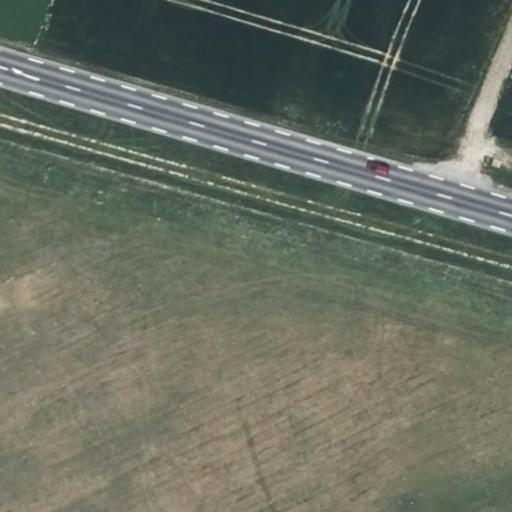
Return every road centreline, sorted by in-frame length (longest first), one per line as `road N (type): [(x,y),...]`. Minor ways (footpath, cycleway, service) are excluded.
road 1 (primary): [(0,64),(511,211)]
road 2 (track): [(511,34),(443,192)]
